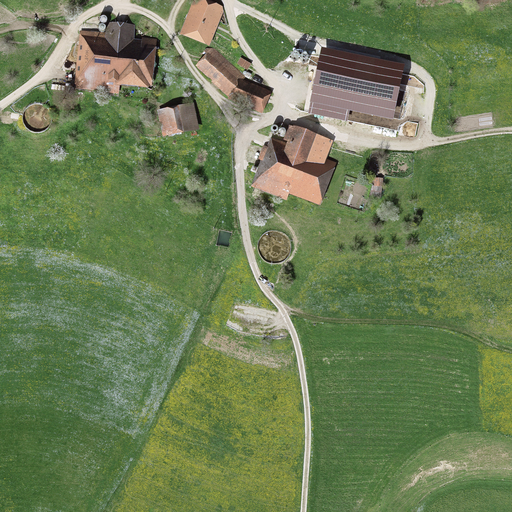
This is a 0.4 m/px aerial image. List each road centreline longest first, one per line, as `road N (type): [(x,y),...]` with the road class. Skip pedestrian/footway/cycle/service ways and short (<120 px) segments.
road 1 (track): [(110,1),(171,30),(238,135),(253,263),(296,337),(305,377),(302,511)]
road 2 (track): [(225,0),(291,115),(318,131),(394,146),(511,131)]
road 3 (track): [(280,304),(332,320),(446,325),(511,348)]
road 4 (unclassified): [(0,105),(43,71),(82,18),(114,0)]
